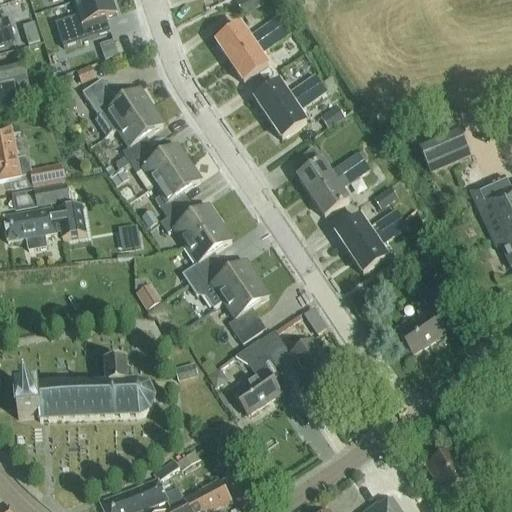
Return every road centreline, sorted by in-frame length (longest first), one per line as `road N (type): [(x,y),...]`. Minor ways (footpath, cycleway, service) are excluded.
road 1 (residential): [(411,421),(172,69),(149,0)]
road 2 (tertiary): [(277,511),(411,421)]
road 3 (tertiary): [(411,421),(511,356)]
